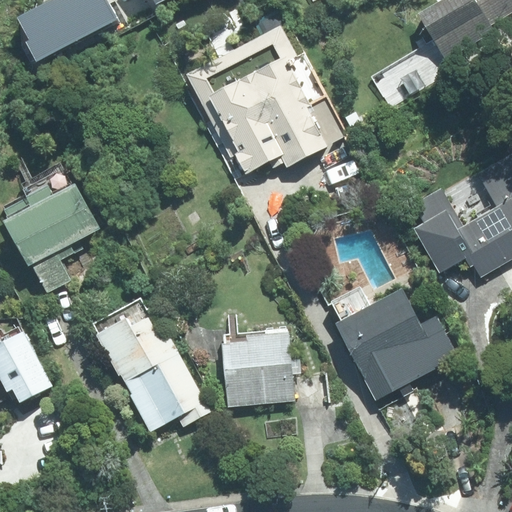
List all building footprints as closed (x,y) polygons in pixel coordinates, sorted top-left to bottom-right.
[(498,22),(511,12),(511,7),(507,0),(453,0),(425,17),(449,57),(501,27),(498,22)] [(285,26),(191,74),(233,157),(238,154),(249,176),(286,157),(292,168),(332,147),(312,108),(317,105),(300,72),(307,68),(285,26)] [(511,173),(490,186),(500,204),(471,220),(463,207),(423,230),(448,274),(473,260),(478,268),(480,267),(487,278),(501,269),(511,288),(511,173)] [(10,211),(51,294),(76,282),(65,260),(91,246),(88,240),(109,230),(87,186),(75,193),(66,175),(31,192),(35,198),(10,211)] [(342,327),(382,404),(466,361),(444,319),(429,326),(411,292),(375,310),(364,291),(337,305),(347,324),(342,327)] [(147,299),(98,325),(125,377),(128,375),(138,395),(135,396),(154,432),(182,418),(186,427),(214,412),(174,336),(168,339),(147,299)] [(232,407),(298,400),(292,329),(225,335),(232,407)] [(58,386),(32,333),(0,348),(0,364),(13,392),(19,389),(26,403),(58,386)]
